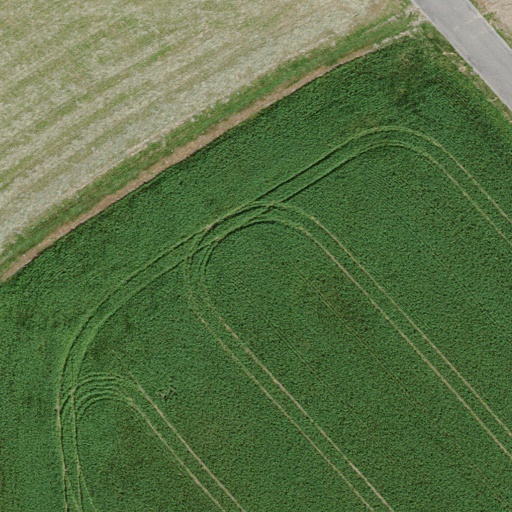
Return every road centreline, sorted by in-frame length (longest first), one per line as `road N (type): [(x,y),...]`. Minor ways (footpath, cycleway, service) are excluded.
road 1 (track): [(0,256),(271,85),(434,6)]
road 2 (unclassified): [(511,90),(429,0)]
